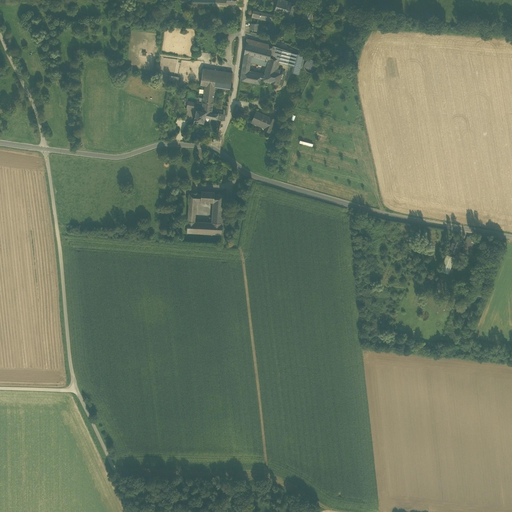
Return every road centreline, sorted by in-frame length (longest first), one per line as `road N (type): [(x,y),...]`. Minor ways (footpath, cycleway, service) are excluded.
road 1 (unclassified): [(45,148),(71,373),(134,511)]
road 2 (tertiary): [(511,237),(378,213),(252,176),(215,147)]
road 3 (tertiary): [(215,147),(163,142),(118,156),(45,148)]
road 4 (residential): [(215,147),(228,121),(246,0)]
road 5 (unclassified): [(0,33),(45,148)]
